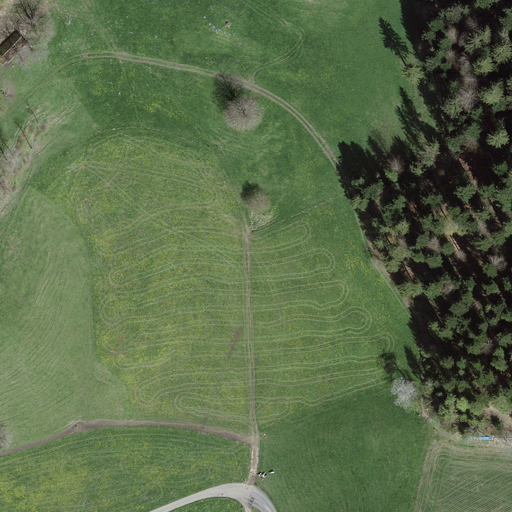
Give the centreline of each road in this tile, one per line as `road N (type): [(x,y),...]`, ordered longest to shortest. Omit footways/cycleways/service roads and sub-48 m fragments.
road 1 (track): [(247,492),(255,465),(247,221),(215,143),(172,91),(128,57),(107,54),(51,71),(0,119)]
road 2 (track): [(511,444),(466,440),(436,423),(414,317),(372,253),(340,168),(301,117),(243,80),(128,57)]
road 3 (unclassified): [(157,511),(227,489),(253,495),(270,511)]
